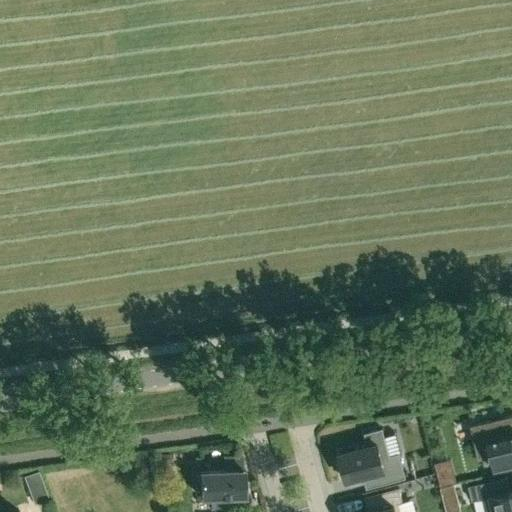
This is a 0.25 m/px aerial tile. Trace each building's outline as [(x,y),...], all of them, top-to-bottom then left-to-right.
[(511,415),(471,425),(478,457),(491,454),(493,463),(511,458),(511,415)] [(342,462),(338,463),(341,477),(345,476),(346,479),(375,472),(378,485),(405,478),(399,453),(390,455),(383,428),(365,432),(368,444),(339,452),(342,462)] [(245,493),(244,467),(243,467),(242,456),(224,456),(224,468),(199,469),(200,495),(210,494),(211,506),(244,505),(243,493),(245,493)] [(438,473),(440,484),(457,480),(454,469),(438,473)] [(502,477),(472,484),(476,499),(485,496),(489,511),(511,511),(511,489),(505,491),(502,477)] [(440,488),(443,497),(457,494),(454,483),(440,486),(440,488)] [(377,507),(357,511),(401,511),(399,502),(403,501),(400,487),(373,493),(377,507)]
